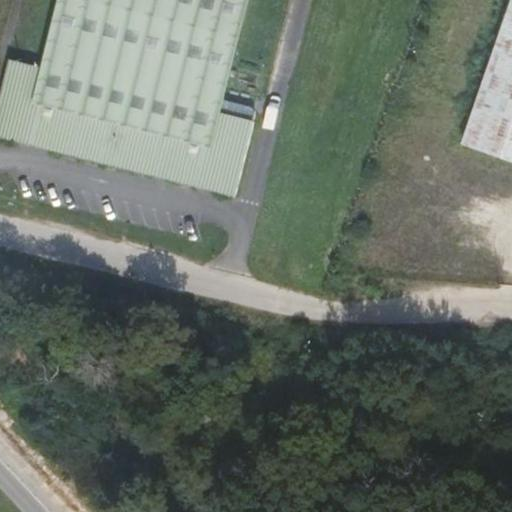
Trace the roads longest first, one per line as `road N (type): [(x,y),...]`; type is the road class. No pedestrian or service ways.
road 1 (unclassified): [(0,234),(340,322),(511,318)]
road 2 (unknown): [(303,0),(235,295)]
